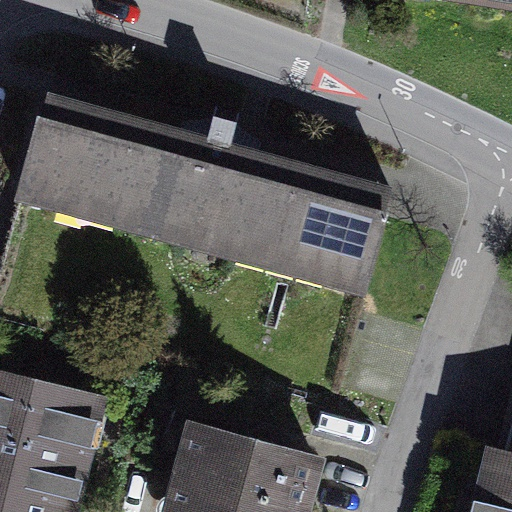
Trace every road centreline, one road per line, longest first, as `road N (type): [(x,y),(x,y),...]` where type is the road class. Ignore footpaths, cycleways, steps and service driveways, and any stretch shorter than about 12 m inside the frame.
road 1 (residential): [(125,0),(377,92),(511,158)]
road 2 (residential): [(511,166),(384,511)]
